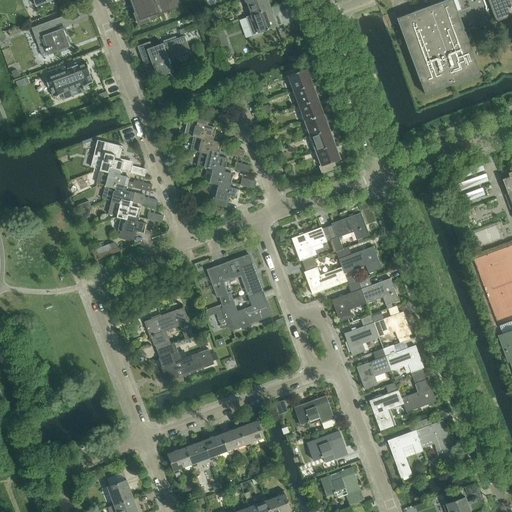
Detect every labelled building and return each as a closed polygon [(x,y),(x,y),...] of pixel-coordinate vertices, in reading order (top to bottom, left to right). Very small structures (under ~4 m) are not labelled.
[(134,0),(141,20),(167,10),(168,12),(182,6),(179,0),(134,0)] [(247,0),(253,15),(271,8),(268,0),(247,0)] [(511,0),(447,0),(397,18),(400,25),(425,94),(480,74),(465,34),(511,16),(511,0)] [(278,26),(271,8),(253,15),(259,33),(278,26)] [(70,47),(63,29),(69,27),(65,16),(31,28),(36,40),(43,38),(49,55),(70,47)] [(151,41),(138,46),(149,78),(157,75),(157,77),(173,71),(171,64),(172,64),(171,62),(192,54),(185,36),(177,39),(176,36),(163,41),(164,44),(153,48),(151,41)] [(46,78),(45,78),(49,88),(50,88),(54,96),(53,96),(54,97),(64,93),(63,93),(63,92),(82,85),(83,85),(82,86),(83,86),(93,83),(93,82),(92,82),(89,73),(90,73),(87,63),(86,63),(78,66),(78,65),(68,69),(68,70),(66,71),(64,67),(59,69),(58,68),(48,72),(49,77),(46,78)] [(288,76),(294,91),(313,84),(307,69),(288,76)] [(29,77),(17,81),(19,86),(30,82),(29,77)] [(318,99),(313,84),(294,91),(299,106),(318,99)] [(305,121),(324,114),(318,99),(299,106),(305,121)] [(185,135),(193,136),(202,139),(202,138),(203,138),(204,134),(211,135),(211,134),(212,132),(214,132),(215,127),(211,126),(212,122),(214,123),(215,119),(227,122),(229,113),(214,109),(214,110),(213,112),(192,106),(185,135)] [(329,129),(324,114),(305,121),(310,136),(329,129)] [(316,151),(335,144),(329,129),(310,136),(316,151)] [(220,138),(211,135),(204,134),(203,138),(202,138),(202,139),(193,136),(193,137),(194,137),(191,150),(199,152),(208,154),(209,154),(210,149),(220,152),(221,148),(219,148),(221,143),(219,142),(219,139),(220,138)] [(111,168),(122,171),(123,167),(122,166),(122,167),(121,166),(122,161),(119,161),(120,157),(121,157),(123,147),(99,141),(95,156),(92,169),(100,171),(109,173),(110,173),(111,168)] [(340,159),(335,144),(316,151),(321,166),(319,167),(322,174),(337,169),(334,162),(340,159)] [(231,148),(229,154),(244,158),(245,151),(231,148)] [(204,167),(204,168),(213,170),(213,169),(215,169),(216,165),(226,167),(227,163),(227,164),(225,163),(226,158),(225,158),(225,155),(226,153),(220,152),(210,149),(209,154),(208,154),(199,152),(201,153),(198,166),(204,167)] [(237,163),(235,170),(249,173),(251,166),(237,163)] [(232,169),(226,167),(216,165),(215,169),(213,169),(213,170),(210,183),(219,185),(219,184),(220,184),(222,180),(232,183),(233,179),(232,179),(231,178),(232,173),(231,173),(232,169)] [(132,166),(131,173),(145,176),(147,170),(132,166)] [(126,172),(122,171),(111,168),(110,173),(109,173),(100,171),(97,184),(105,186),(114,189),(114,188),(116,189),(117,184),(132,188),(151,192),(152,185),(134,181),(134,183),(128,182),(126,182),(128,177),(125,176),(126,172)] [(484,171),(464,175),(470,206),(492,201),(488,180),(486,181),(484,171)] [(511,171),(509,173),(510,176),(503,179),(511,204),(511,171)] [(242,179),(241,185),(255,189),(257,182),(242,179)] [(219,184),(219,185),(216,198),(214,197),(212,204),(225,207),(226,201),(227,201),(228,199),(227,199),(228,197),(235,198),(237,193),(235,192),(235,191),(236,189),(239,190),(239,189),(237,189),(238,184),(232,183),(222,180),(220,184),(219,184)] [(123,199),(133,202),(134,197),(134,198),(132,197),(133,192),(131,192),(132,188),(117,184),(116,189),(114,188),(114,189),(105,186),(102,199),(111,202),(120,204),(122,204),(123,199)] [(144,197),(142,204),(156,207),(158,200),(144,197)] [(120,204),(111,202),(108,215),(117,217),(126,219),(127,219),(129,214),(139,217),(140,213),(138,213),(139,208),(137,207),(138,203),(133,202),(123,199),(122,204),(120,204)] [(149,213),(148,219),(162,223),(164,216),(149,213)] [(327,228),(332,240),(336,252),(343,250),(339,238),(354,232),(357,240),(370,235),(361,213),(331,224),(332,226),(327,228)] [(126,219),(123,232),(121,232),(119,238),(132,242),(133,235),(134,236),(136,231),(143,233),(144,228),(145,228),(146,224),(147,224),(138,221),(139,217),(129,214),(127,219),(126,219)] [(313,256),(312,257),(309,248),(332,240),(327,228),(322,229),(321,228),(291,239),(299,261),(301,261),(303,264),(314,260),(313,256)] [(109,244),(96,249),(98,255),(112,250),(109,244)] [(349,247),(343,250),(336,252),(342,268),(344,274),(367,266),(370,273),(382,269),(374,246),(352,255),(349,247)] [(249,298),(264,293),(264,292),(263,293),(249,255),(236,260),(236,259),(208,270),(210,278),(211,277),(214,287),(218,297),(219,296),(220,299),(228,296),(230,301),(234,299),(231,292),(229,293),(225,282),(241,276),(249,298)] [(317,267),(314,260),(303,264),(305,271),(304,272),(312,295),(347,282),(344,274),(342,268),(319,276),(316,268),(317,267)] [(369,278),(359,282),(367,304),(384,297),(387,305),(399,301),(391,278),(372,285),(369,278)] [(367,304),(359,282),(348,285),(351,293),(332,300),(341,322),(352,318),(349,310),(367,304)] [(181,297),(179,291),(171,294),(173,300),(181,297)] [(264,293),(249,298),(252,306),(238,311),(234,299),(230,301),(231,303),(223,305),(223,307),(221,308),(225,317),(226,317),(230,330),(242,326),(242,327),(253,323),(253,322),(261,319),(256,306),(267,301),(264,293)] [(228,296),(220,299),(223,305),(231,303),(230,301),(228,296)] [(185,339),(194,336),(184,307),(177,310),(146,322),(154,345),(156,344),(158,349),(171,344),(166,331),(180,326),(185,339)] [(381,312),(371,316),(379,337),(397,331),(401,343),(411,339),(409,336),(412,335),(404,312),(398,314),(395,307),(388,309),(391,316),(384,319),(381,312)] [(362,344),(379,337),(371,316),(361,319),(364,326),(345,333),(353,356),(365,352),(362,344)] [(511,331),(500,336),(509,361),(511,361),(511,363),(511,331)] [(209,349),(200,352),(181,359),(175,343),(171,344),(158,349),(161,357),(159,358),(167,381),(204,367),(204,368),(214,364),(209,349)] [(394,345),(384,349),(392,371),(409,365),(412,373),(411,373),(412,377),(424,372),(423,369),(424,368),(416,345),(397,353),(394,345)] [(392,371),(384,349),(373,353),(376,360),(357,367),(365,390),(377,385),(374,378),(392,371)] [(415,384),(416,383),(419,392),(402,398),(404,405),(407,412),(437,401),(428,379),(427,379),(424,372),(412,377),(415,384)] [(402,398),(396,383),(386,386),(388,394),(369,401),(380,430),(392,426),(387,411),(404,405),(402,398)] [(326,396),(294,408),(300,425),(310,422),(311,424),(320,420),(322,424),(324,430),(336,425),(334,420),(335,419),(326,396)] [(240,427),(247,447),(251,446),(250,442),(264,437),(258,420),(240,427)] [(422,448),(434,444),(441,463),(457,457),(443,420),(428,426),(428,427),(416,431),(422,448)] [(247,447),(240,427),(221,434),(229,454),(234,452),(233,449),(246,444),(247,447)] [(339,431),(307,443),(314,461),(323,458),(321,451),(330,448),(335,459),(347,455),(339,431)] [(422,448),(416,431),(388,441),(402,478),(412,474),(403,449),(413,445),(416,454),(423,451),(422,448)] [(229,454),(221,434),(204,440),(211,460),(215,459),(214,456),(227,451),(228,454),(229,454)] [(211,460),(204,440),(186,447),(193,467),(198,465),(197,462),(210,458),(211,460)] [(193,467),(186,447),(168,454),(175,474),(179,472),(178,469),(192,464),(193,467)] [(352,467),(320,479),(327,497),(336,493),(336,492),(346,489),(348,495),(346,496),(349,505),(364,500),(352,467)] [(108,487),(106,488),(111,500),(112,499),(114,505),(133,498),(126,480),(108,487)] [(267,498),(266,498),(271,511),(288,511),(292,511),(284,491),(280,493),(281,496),(268,501),(267,498)] [(449,511),(470,511),(465,497),(446,504),(449,511)] [(138,511),(133,498),(114,505),(116,511),(138,511)] [(250,511),(271,511),(266,498),(261,499),(263,503),(249,507),(248,504),(248,505),(250,511)]
